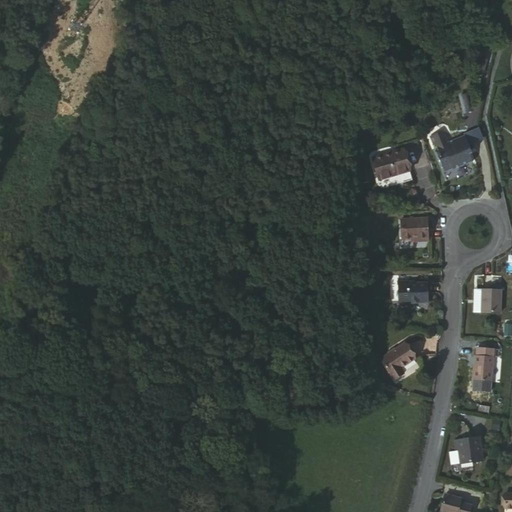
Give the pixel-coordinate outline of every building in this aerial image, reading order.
[(458,22),(447,23),(448,34),(458,34),(458,22)] [(482,41),(479,66),(487,67),(490,42),(482,41)] [(466,132),(470,143),(484,138),(479,127),(466,132)] [(470,154),(465,141),(451,147),(449,140),(442,137),(430,142),(434,150),(438,152),(441,159),(438,160),(444,174),(451,171),(453,175),(473,166),(470,159),(468,159),(466,155),(470,154)] [(383,183),(415,174),(409,153),(377,162),(383,183)] [(404,222),(406,243),(415,242),(432,241),(431,221),(404,222)] [(401,303),(430,303),(430,284),(411,284),(411,279),(401,279),(401,303)] [(504,318),(505,294),(486,293),(485,317),(504,318)] [(419,365),(407,348),(382,365),(397,386),(407,379),(405,374),(419,365)] [(481,360),(495,361),(495,352),(482,352),(481,360)] [(497,361),(495,361),(481,360),(479,360),(477,385),(496,386),(497,361)] [(484,439),(459,442),(461,452),(464,467),(488,463),(484,439)] [(475,511),(465,508),(466,504),(448,499),(444,511),(475,511)]
